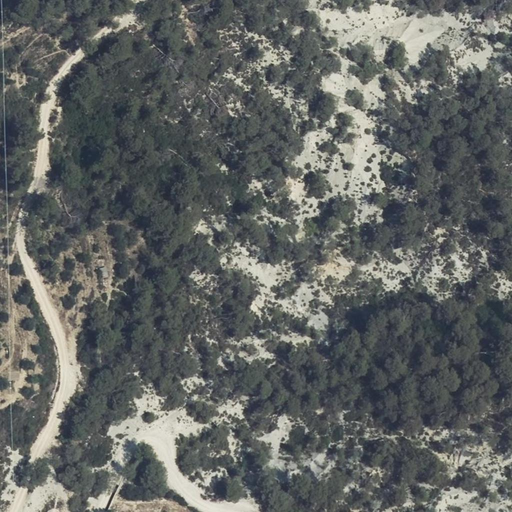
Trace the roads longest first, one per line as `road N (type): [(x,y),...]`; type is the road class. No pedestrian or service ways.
road 1 (unclassified): [(15,511),(69,380),(23,238),(41,179),(44,122),(54,85),(136,0)]
road 2 (unclassified): [(218,511),(171,477),(155,438),(137,436),(120,449),(98,511)]
